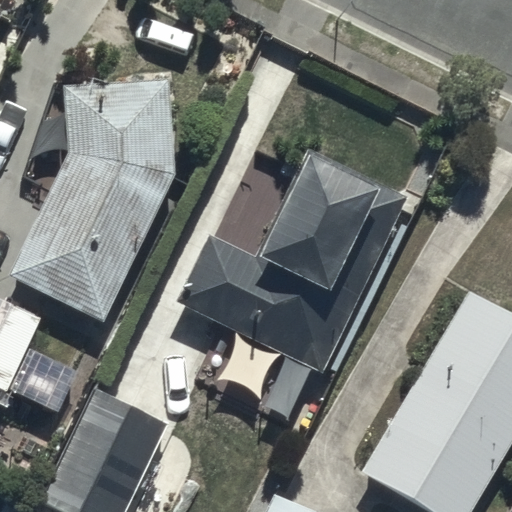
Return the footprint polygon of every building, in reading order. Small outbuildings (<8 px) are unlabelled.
[(96,322),(167,175),(162,79),(58,84),(61,162),(4,275),(96,322)] [(165,299),(314,374),(403,197),(298,144),(244,253),(200,230),(165,299)] [(511,430),(511,320),(460,289),(352,471),(421,511),(477,511),(499,474),(490,469),(511,430)] [(118,511),(165,425),(91,386),(32,496),(60,511),(118,511)] [(308,511),(267,491),(257,511),(308,511)]
